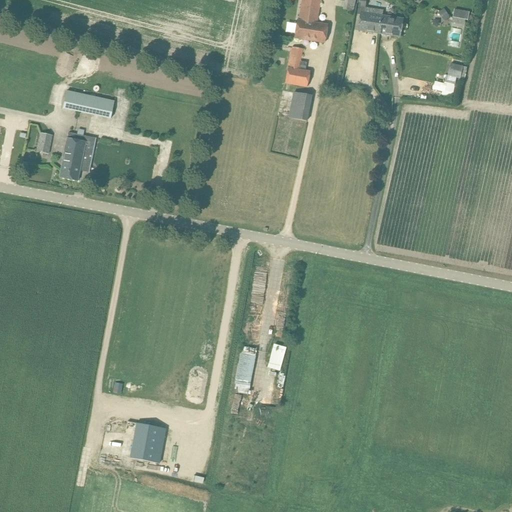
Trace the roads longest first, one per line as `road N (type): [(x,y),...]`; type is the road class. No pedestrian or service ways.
road 1 (tertiary): [(511,287),(0,187)]
road 2 (track): [(131,213),(91,435)]
road 3 (unknown): [(362,258),(392,133),(375,82),(377,46)]
